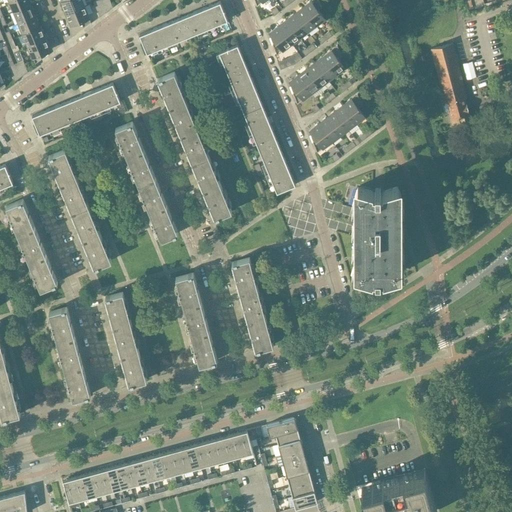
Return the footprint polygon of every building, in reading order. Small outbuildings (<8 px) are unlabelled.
[(28,0),(10,0),(9,1),(14,12),(31,5),(28,0)] [(65,0),(63,1),(62,1),(66,13),(84,5),(81,0),(65,0)] [(97,0),(94,1),(99,15),(104,11),(99,0),(97,0)] [(109,0),(103,0),(107,9),(111,5),(109,0)] [(318,0),(311,0),(302,7),(315,25),(324,18),(318,10),(321,7),(318,0)] [(220,1),(200,9),(207,28),(227,19),(220,1)] [(31,5),(14,12),(18,23),(35,16),(31,5)] [(91,21),(84,5),(66,13),(71,24),(76,22),(77,25),(79,25),(82,25),(83,27),(91,21)] [(271,11),(274,15),(279,11),(276,7),(271,11)] [(302,7),(294,13),(307,31),(315,25),(302,7)] [(200,9),(180,18),(187,36),(207,28),(200,9)] [(294,13),(286,20),(299,37),(307,31),(294,13)] [(35,16),(18,23),(23,34),(40,27),(35,16)] [(180,18),(160,26),(167,44),(187,36),(180,18)] [(286,20),(278,26),(291,44),(299,37),(286,20)] [(40,27),(23,34),(28,45),(45,38),(40,26),(40,27)] [(139,34),(147,53),(167,44),(160,26),(139,34)] [(278,26),(269,32),(273,37),(271,39),(271,41),(272,43),(277,54),(291,44),(278,26)] [(329,31),(323,35),(326,39),(332,35),(329,31)] [(326,39),(323,35),(318,39),(321,43),(326,39)] [(45,38),(28,45),(35,63),(45,56),(45,55),(46,54),(45,51),(50,49),(45,38)] [(470,120),(468,112),(464,98),(467,97),(452,42),(431,48),(445,102),(444,106),(445,110),(447,112),(447,113),(450,112),(453,123),(461,121),(461,123),(470,120)] [(312,43),(307,47),(310,51),(315,47),(312,43)] [(237,44),(219,51),(227,72),(246,64),(237,44)] [(337,45),(322,56),(335,74),(344,67),(338,59),(341,56),(337,45)] [(302,51),(305,55),(310,51),(307,47),(302,51)] [(291,60),(294,64),(299,60),(296,56),(291,60)] [(322,56),(314,62),(327,80),(335,74),(322,56)] [(22,60),(17,62),(22,73),(26,70),(22,60)] [(314,62),(306,68),(319,86),(327,80),(314,62)] [(9,66),(14,79),(19,76),(14,64),(9,66)] [(246,64),(227,72),(235,92),(254,84),(246,64)] [(306,68),(298,75),(311,92),(319,86),(306,68)] [(158,78),(163,93),(173,89),(174,91),(181,88),(174,71),(158,78)] [(298,75),(289,81),(293,86),(291,87),(292,89),(291,89),(292,92),(297,103),(311,92),(298,75)] [(349,80),(344,84),(347,88),(352,84),(349,80)] [(113,82),(92,91),(100,109),(120,101),(113,82)] [(254,84),(235,92),(244,112),(262,104),(254,84)] [(347,88),(344,84),(338,88),(341,92),(347,88)] [(173,89),(163,93),(169,106),(186,99),(181,88),(174,91),(173,89)] [(92,91),(72,99),(80,117),(100,109),(92,91)] [(333,92),(327,96),(330,100),(336,96),(333,92)] [(357,94),(342,105),(355,123),(364,116),(358,108),(361,105),(357,94)] [(322,100),(325,104),(330,100),(327,96),(322,100)] [(72,99),(52,107),(60,125),(80,117),(72,99)] [(186,99),(169,106),(175,120),(184,116),(185,118),(192,115),(186,99)] [(262,104),(244,112),(252,132),(270,124),(262,104)] [(311,109),(314,113),(319,109),(316,105),(311,109)] [(342,105),(334,111),(347,129),(355,123),(342,105)] [(52,107),(32,115),(39,134),(60,125),(52,107)] [(334,111),(326,117),(339,135),(347,129),(334,111)] [(184,116),(175,120),(181,134),(197,128),(192,115),(185,118),(184,116)] [(326,117),(318,123),(331,141),(339,135),(326,117)] [(115,128),(118,134),(120,140),(127,137),(128,140),(138,135),(132,121),(115,128)] [(318,123),(309,130),(313,134),(311,136),(312,138),(311,138),(312,141),(317,152),(331,141),(318,123)] [(270,124),(252,132),(260,152),(279,144),(270,124)] [(197,128),(181,134),(186,148),(196,144),(196,146),(204,143),(197,128)] [(369,129),(363,133),(367,137),(372,133),(369,129)] [(358,137),(361,141),(367,137),(363,133),(358,137)] [(127,137),(120,140),(127,156),(143,149),(138,135),(128,140),(127,137)] [(352,141),(347,145),(350,149),(356,145),(352,141)] [(196,144),(186,148),(192,163),(209,156),(204,143),(196,146),(196,144)] [(279,144),(260,152),(268,172),(287,164),(279,144)] [(342,149),(345,153),(350,149),(347,145),(342,149)] [(49,155),(55,170),(64,166),(65,168),(72,165),(65,149),(49,155)] [(143,149),(127,156),(132,168),(138,165),(139,167),(149,163),(143,149)] [(331,157),(334,161),(339,157),(336,153),(331,157)] [(209,156),(192,163),(198,176),(207,172),(208,174),(215,171),(209,156)] [(5,163),(0,165),(0,187),(13,182),(5,163)] [(138,165),(132,168),(138,184),(155,177),(149,163),(139,167),(138,165)] [(287,164),(268,172),(277,192),(286,188),(295,184),(287,164)] [(64,166),(55,170),(60,183),(77,177),(72,165),(65,168),(64,166)] [(207,172),(198,176),(204,190),(220,183),(215,171),(208,174),(207,172)] [(77,177),(60,183),(66,197),(76,193),(77,196),(83,193),(77,177)] [(155,177),(138,184),(143,195),(150,193),(151,195),(161,191),(155,177)] [(220,183),(204,190),(209,203),(218,199),(219,202),(226,199),(220,183)] [(351,207),(357,209),(354,219),(358,220),(355,229),(357,230),(354,240),(358,241),(355,251),(357,251),(354,261),(358,262),(355,272),(373,277),(375,277),(375,279),(380,280),(380,279),(380,277),(383,277),(400,272),(397,262),(401,261),(398,251),(400,251),(397,241),(401,240),(398,230),(400,229),(397,220),(401,219),(398,209),(404,207),(398,186),(383,191),(380,191),(380,188),(375,188),(375,191),(373,191),(357,186),(351,207)] [(150,193),(143,195),(150,212),(166,205),(161,191),(151,195),(150,193)] [(76,193),(66,197),(72,212),(88,205),(83,193),(77,196),(76,193)] [(6,205),(9,212),(11,217),(18,214),(19,217),(29,213),(23,198),(6,205)] [(218,199),(209,203),(215,217),(231,211),(226,199),(219,202),(218,199)] [(88,205),(72,212),(77,225),(87,221),(88,223),(95,221),(88,205)] [(166,205),(150,212),(154,223),(161,220),(162,223),(172,219),(166,205)] [(29,213),(19,217),(18,214),(11,217),(18,233),(34,226),(29,213)] [(161,220),(154,223),(161,240),(178,233),(172,219),(162,223),(161,220)] [(87,221),(77,225),(83,239),(100,232),(95,221),(88,223),(87,221)] [(34,226),(18,233),(22,245),(30,242),(31,244),(40,240),(34,226)] [(100,232),(83,239),(89,253),(98,249),(99,251),(106,248),(100,232)] [(30,242),(22,245),(29,261),(46,254),(40,240),(31,244),(30,242)] [(98,249),(89,253),(94,267),(111,260),(106,248),(99,251),(98,249)] [(46,254),(29,261),(34,273),(41,270),(42,272),(52,268),(46,254)] [(232,262),(236,277),(245,274),(246,276),(254,274),(249,257),(232,262)] [(41,270),(34,273),(41,289),(57,282),(52,268),(42,272),(41,270)] [(176,277),(177,284),(179,290),(185,288),(186,290),(197,287),(193,272),(176,277)] [(245,274),(236,277),(240,292),(257,287),(254,274),(246,276),(245,274)] [(185,288),(179,290),(184,307),(201,302),(197,287),(186,290),(185,288)] [(257,287),(240,292),(244,306),(253,303),(254,305),(262,303),(257,287)] [(105,296),(108,305),(109,311),(118,309),(118,311),(127,308),(123,292),(105,296)] [(201,302),(184,307),(187,319),(193,317),(194,319),(205,316),(201,302)] [(253,303),(244,306),(248,321),(265,316),(262,303),(254,305),(253,303)] [(49,312),(51,318),(52,324),(60,322),(60,324),(70,322),(66,307),(49,312)] [(118,309),(109,311),(113,326),(131,321),(127,308),(118,311),(118,309)] [(205,316),(194,319),(193,317),(187,319),(191,336),(209,331),(205,316)] [(265,316),(248,321),(252,335),(261,332),(262,334),(270,332),(265,316)] [(131,321),(113,326),(117,340),(126,338),(126,340),(135,338),(131,321)] [(70,322),(60,324),(60,322),(52,324),(57,341),(74,336),(70,322)] [(209,331),(191,336),(195,347),(201,346),(202,349),(213,346),(209,331)] [(261,332),(252,335),(256,349),(273,345),(270,332),(262,334),(261,332)] [(74,336),(57,341),(60,353),(67,351),(68,354),(78,351),(74,336)] [(126,338),(117,340),(121,355),(138,350),(135,338),(126,340),(126,338)] [(201,346),(195,347),(199,365),(217,360),(213,346),(202,349),(201,346)] [(138,350),(121,355),(125,369),(134,367),(134,369),(143,367),(138,350)] [(78,351),(68,354),(67,351),(60,353),(65,370),(82,365),(78,351)] [(4,355),(0,356),(0,372),(1,372),(1,374),(8,372),(4,355)] [(82,365),(65,370),(68,382),(75,380),(76,383),(86,380),(82,365)] [(134,367),(125,369),(129,384),(146,379),(143,367),(134,369),(134,367)] [(1,372),(0,372),(0,387),(12,384),(8,372),(1,374),(1,372)] [(86,380),(76,383),(75,380),(68,382),(73,399),(90,394),(86,380)] [(12,384),(0,387),(0,403),(8,401),(9,403),(16,401),(12,384)] [(8,401),(0,403),(0,410),(2,418),(20,414),(16,401),(9,403),(8,401)] [(293,417),(260,426),(263,437),(269,435),(270,436),(275,434),(275,433),(297,427),(294,416),(293,417)] [(300,438),(297,427),(275,433),(275,434),(278,444),(300,438)] [(247,429),(237,432),(243,454),(244,459),(254,456),(249,436),(247,430),(247,429)] [(243,454),(237,432),(228,434),(234,456),(243,454)] [(234,456),(228,434),(220,437),(226,459),(234,456)] [(226,459),(220,437),(211,439),(217,461),(226,459)] [(278,444),(273,445),(276,456),(303,448),(300,438),(278,444)] [(217,461),(211,439),(202,441),(208,463),(217,461)] [(208,463),(202,441),(194,444),(200,466),(208,463)] [(194,444),(185,446),(192,473),(201,471),(200,466),(194,444)] [(185,446),(176,448),(182,470),(183,470),(185,477),(193,474),(192,473),(185,446)] [(182,470),(176,448),(168,451),(174,473),(182,470)] [(303,448),(276,456),(278,466),(284,465),(306,459),(303,448)] [(168,451),(159,453),(165,475),(167,481),(175,479),(174,473),(168,451)] [(165,475),(159,453),(150,455),(156,477),(165,475)] [(156,477),(150,455),(142,458),(148,480),(156,477)] [(148,480),(142,458),(133,460),(139,482),(148,480)] [(309,469),(306,459),(284,465),(287,475),(309,469)] [(139,482),(133,460),(124,463),(130,485),(139,482)] [(130,485),(124,463),(116,465),(122,487),(130,485)] [(122,487),(116,465),(107,467),(113,489),(122,487)] [(113,489),(107,467),(98,470),(104,492),(113,489)] [(432,511),(437,511),(425,468),(361,485),(368,511),(432,511)] [(311,479),(309,469),(287,475),(289,485),(311,479)] [(104,492),(98,470),(90,472),(96,494),(104,492)] [(90,472),(81,474),(87,496),(88,501),(97,499),(96,494),(90,472)] [(87,496),(81,474),(72,477),(78,499),(87,496)] [(72,477),(63,479),(70,506),(79,504),(78,499),(72,477)] [(314,490),(311,479),(289,485),(292,496),(314,490)] [(26,511),(24,490),(14,493),(16,511),(26,511)] [(292,496),(287,497),(290,508),(317,501),(314,490),(292,496)] [(16,511),(14,493),(4,495),(5,511),(16,511)]
